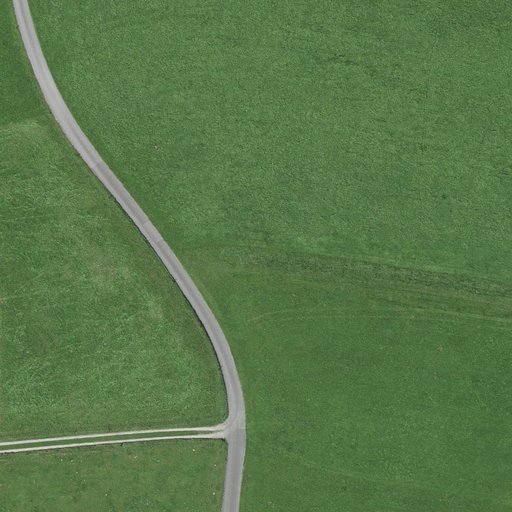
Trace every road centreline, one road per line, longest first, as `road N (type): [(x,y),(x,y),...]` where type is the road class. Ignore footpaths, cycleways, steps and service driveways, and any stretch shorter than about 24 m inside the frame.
road 1 (unclassified): [(231,511),(239,431),(221,345),(55,102),(20,0)]
road 2 (track): [(239,431),(0,447)]
